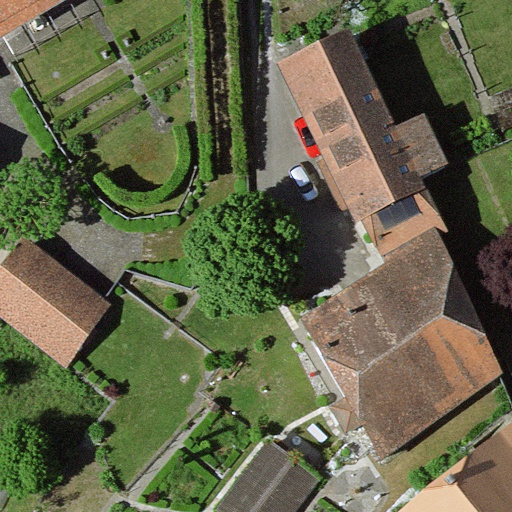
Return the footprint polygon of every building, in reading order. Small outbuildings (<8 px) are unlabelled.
[(0,0),(0,32),(55,0),(0,0)] [(354,47),(298,72),(378,246),(436,215),(417,182),(446,169),(423,118),(393,132),(354,47)] [(511,380),(511,359),(436,215),(378,246),(400,287),(317,331),(381,450),(511,380)] [(125,286),(47,223),(0,279),(0,309),(63,361),(125,286)] [(268,429),(222,508),(228,511),(287,511),(318,459),(268,429)] [(511,511),(511,431),(407,511),(511,511)]
